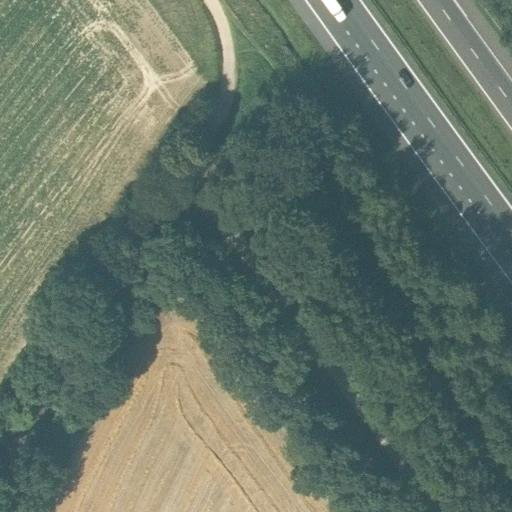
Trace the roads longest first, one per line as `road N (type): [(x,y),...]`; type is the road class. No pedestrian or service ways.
road 1 (unclassified): [(436,511),(226,230)]
road 2 (motorway): [(342,0),(511,234)]
road 3 (track): [(183,178),(29,407)]
road 4 (track): [(183,178),(227,91),(220,24)]
road 5 (motorway): [(511,106),(434,0)]
